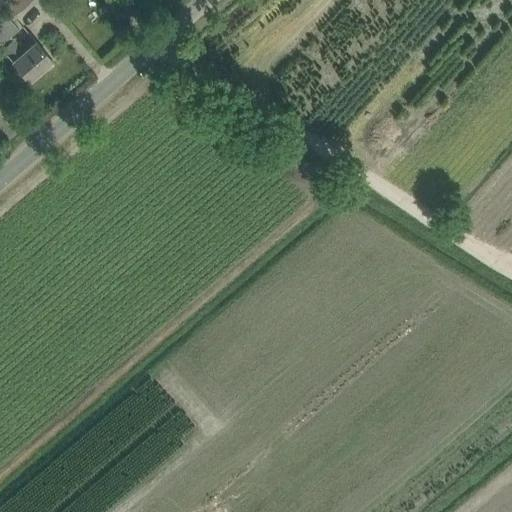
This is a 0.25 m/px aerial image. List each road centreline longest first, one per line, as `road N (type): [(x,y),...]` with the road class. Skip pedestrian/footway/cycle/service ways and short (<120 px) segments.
road 1 (track): [(156,42),(511,273)]
road 2 (unclassified): [(0,172),(205,0)]
